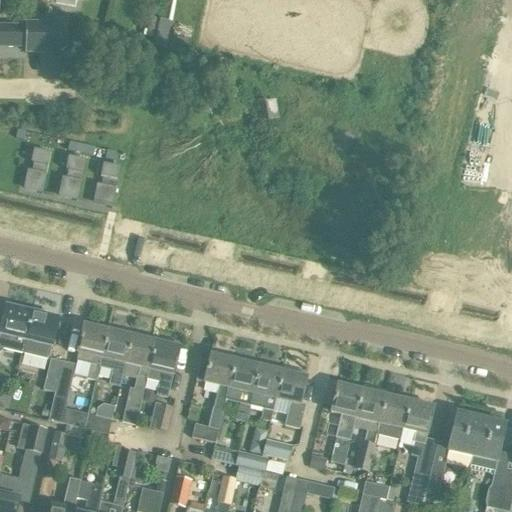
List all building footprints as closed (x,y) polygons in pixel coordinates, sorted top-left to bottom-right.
[(58,49),(58,20),(23,20),(23,24),(0,23),(0,37),(23,37),(23,49),(58,49)] [(167,22),(155,20),(150,45),(162,47),(167,22)] [(16,139),(23,141),(25,133),(17,131),(16,139)] [(149,135),(144,158),(157,162),(162,138),(149,135)] [(68,151),(75,153),(77,145),(69,143),(68,151)] [(92,148),(77,145),(75,153),(90,156),(92,148)] [(27,171),(26,171),(28,171),(25,190),(42,193),(41,195),(42,195),(50,154),(33,150),(30,163),(33,164),(31,171),(27,171)] [(105,160),(113,161),(114,154),(107,152),(105,160)] [(228,154),(223,177),(237,180),(242,157),(228,154)] [(67,171),(66,179),(61,178),(63,178),(59,197),(76,200),(76,202),(85,161),(67,157),(65,171),(67,171)] [(242,157),(237,180),(251,183),(256,160),(242,157)] [(119,168),(102,164),(99,178),(102,178),(101,186),(96,185),(98,186),(94,204),(111,207),(111,209),(119,168)] [(155,170),(145,211),(171,217),(180,176),(155,170)] [(322,175),(316,199),(330,202),(336,179),(322,175)] [(336,179),(330,202),(344,205),(349,182),(336,179)] [(196,180),(186,221),(211,226),(221,186),(196,180)] [(248,192),(239,233),(264,239),(274,198),(248,192)] [(289,202),(280,242),(305,248),(314,207),(289,202)] [(450,206),(445,229),(459,232),(464,209),(450,206)] [(464,209),(459,232),(472,235),(478,212),(464,209)] [(342,214),(332,255),(357,261),(367,220),(342,214)] [(418,232),(408,273),(433,279),(443,238),(418,232)] [(470,244),(461,285),(486,291),(495,250),(470,244)] [(511,256),(504,255),(502,279),(511,280),(511,256)] [(23,354),(32,313),(6,307),(0,333),(0,352),(2,351),(2,350),(23,354)] [(58,319),(32,313),(23,354),(48,360),(58,319)] [(86,379),(97,381),(99,369),(108,331),(83,325),(77,353),(79,353),(77,361),(90,365),(86,379)] [(108,331),(99,369),(112,372),(108,386),(121,389),(127,365),(133,337),(130,336),(121,334),(122,331),(109,327),(108,331)] [(149,370),(150,370),(156,342),(155,342),(147,340),(148,336),(134,333),(133,337),(127,365),(139,368),(137,378),(136,378),(133,390),(129,389),(121,423),(135,426),(149,370)] [(156,338),(155,342),(156,342),(150,370),(147,380),(161,383),(157,397),(167,399),(179,348),(169,345),(170,341),(156,338)] [(196,380),(195,381),(204,383),(219,386),(214,409),(223,411),(224,411),(226,401),(235,361),(235,360),(225,358),(226,354),(212,351),(211,355),(210,355),(207,369),(199,367),(196,380)] [(249,406),(259,366),(248,364),(249,360),(236,357),(235,361),(226,401),(249,406)] [(55,394),(62,363),(50,360),(42,392),(54,394),(55,394)] [(260,362),(259,366),(249,406),(263,410),(261,420),(270,422),(276,399),(282,372),(272,369),(273,365),(260,362)] [(55,394),(54,394),(48,420),(62,423),(75,366),(62,363),(55,394)] [(283,368),(282,372),(276,399),(290,403),(284,427),(299,430),(305,405),(300,404),(306,377),(296,375),(297,371),(283,368)] [(337,384),(330,413),(340,415),(338,426),(352,429),(355,419),(357,419),(363,391),(337,384)] [(363,391),(357,419),(369,422),(364,444),(361,444),(359,453),(371,456),(376,436),(379,424),(380,424),(387,396),(375,393),(376,389),(364,386),(363,391)] [(404,430),(410,402),(387,396),(380,424),(379,424),(376,436),(400,441),(402,430),(404,430)] [(412,454),(421,457),(434,407),(410,402),(404,430),(402,430),(400,441),(399,444),(414,448),(412,454)] [(158,406),(152,429),(165,432),(171,409),(158,406)] [(426,492),(429,493),(437,495),(445,462),(471,468),(483,419),(457,413),(449,444),(438,441),(429,479),(426,492)] [(88,416),(84,431),(106,436),(108,436),(111,421),(88,416)] [(506,424),(483,419),(471,468),(494,473),(497,458),(506,424)] [(218,431),(194,426),(191,439),(215,445),(218,431)] [(331,460),(330,463),(332,464),(343,466),(349,441),(352,429),(338,426),(335,438),(336,438),(331,460)] [(0,511),(14,511),(17,499),(30,502),(40,455),(46,431),(31,427),(19,480),(0,475),(0,511)] [(53,433),(47,460),(61,464),(67,437),(64,435),(53,433)] [(106,436),(103,447),(111,449),(112,446),(114,437),(108,436),(106,436)] [(262,455),(262,456),(286,462),(289,448),(265,442),(262,455)] [(117,469),(115,478),(128,481),(133,455),(123,453),(124,449),(116,447),(111,468),(117,469)] [(238,454),(214,448),(211,461),(235,467),(238,454)] [(239,467),(262,473),(265,473),(268,461),(238,454),(235,467),(239,467)] [(508,461),(497,458),(494,473),(490,487),(488,490),(485,502),(487,509),(498,511),(506,470),(508,461)] [(262,473),(239,467),(236,480),(235,483),(258,488),(262,473)] [(506,470),(498,511),(501,511),(509,511),(511,500),(511,471),(508,471),(506,470)] [(426,492),(429,479),(413,475),(406,504),(425,508),(429,493),(426,492)] [(236,480),(222,477),(216,504),(229,507),(230,507),(235,483),(236,480)] [(191,482),(175,478),(168,506),(185,510),(191,482)] [(277,511),(288,511),(296,480),(286,478),(277,511)] [(302,511),(307,494),(314,496),(317,485),(296,480),(288,511),(302,511)] [(64,508),(49,504),(46,511),(73,511),(74,510),(80,484),(69,482),(64,508)] [(364,483),(361,496),(369,498),(379,500),(385,502),(388,489),(364,483)] [(83,511),(74,510),(73,511),(97,511),(100,503),(103,489),(80,484),(76,500),(86,502),(83,511)] [(141,490),(136,511),(158,511),(163,495),(154,493),(141,490)] [(121,511),(126,495),(116,493),(112,506),(100,503),(97,511),(121,511)] [(365,511),(369,498),(361,496),(357,511),(365,511)] [(369,498),(365,511),(376,511),(379,500),(369,498)]
